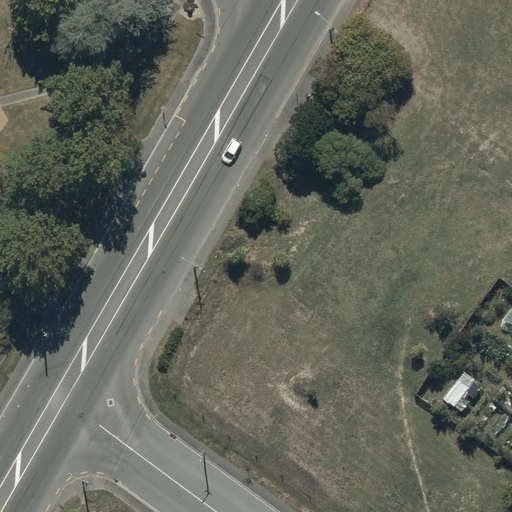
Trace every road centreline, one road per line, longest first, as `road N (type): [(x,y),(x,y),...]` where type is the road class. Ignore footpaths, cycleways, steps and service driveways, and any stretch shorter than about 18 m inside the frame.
road 1 (secondary): [(295,0),(60,397)]
road 2 (unclassified): [(60,397),(216,511)]
road 3 (secondary): [(60,397),(0,501)]
